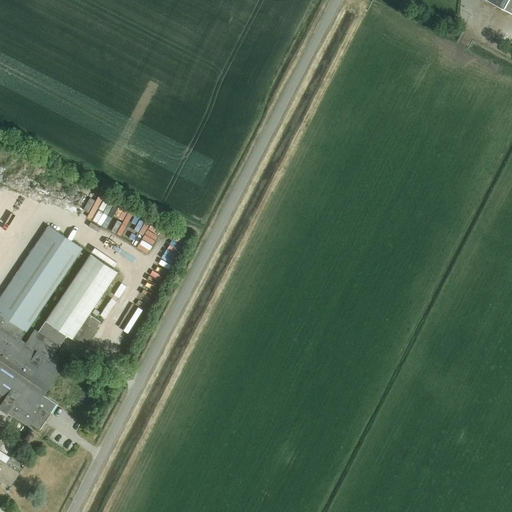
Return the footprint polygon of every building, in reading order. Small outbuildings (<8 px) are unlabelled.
[(511,0),(487,0),(511,13),(511,0)] [(92,210),(98,198),(93,195),(87,207),(92,210)] [(0,297),(0,405),(2,403),(10,409),(8,411),(30,427),(32,424),(40,429),(51,412),(37,403),(62,366),(58,363),(62,358),(54,353),(67,334),(84,345),(101,320),(90,313),(118,271),(91,253),(38,331),(35,328),(26,342),(21,339),(83,248),(49,225),(0,297)] [(111,304),(115,306),(124,293),(120,290),(111,304)] [(106,351),(120,329),(114,325),(110,332),(105,330),(96,345),(106,351)] [(1,431),(0,432),(0,446),(1,447),(8,436),(1,431)] [(14,450),(15,450),(19,445),(11,439),(3,450),(0,447),(0,478),(11,486),(21,472),(6,462),(14,450)]
